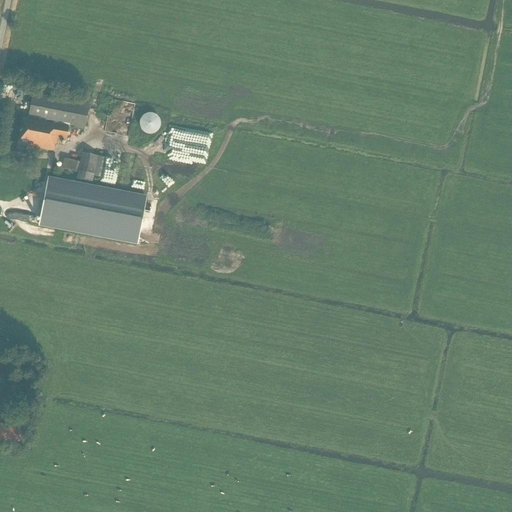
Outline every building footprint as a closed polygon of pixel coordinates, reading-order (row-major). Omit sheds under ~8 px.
[(16,52),(16,68),(32,68),(33,53),(16,52)] [(56,75),(60,61),(37,56),(34,70),(56,75)] [(84,129),(89,104),(33,93),(28,118),(23,117),(17,144),(53,152),(56,140),(66,142),(70,127),(84,129)] [(160,126),(160,124),(160,122),(159,120),(158,118),(157,116),(155,115),(154,114),(152,114),(149,113),(147,114),(145,114),(144,115),(142,116),(141,118),(140,120),(139,122),(139,124),(139,126),(140,128),(141,130),(142,132),(144,133),(145,134),(147,135),(149,135),(152,135),(154,134),(155,133),(157,132),(158,130),(159,128),(160,126)] [(104,157),(98,156),(82,152),(80,162),(64,158),(62,169),(77,172),(76,179),(92,182),(93,176),(100,177),(104,157)] [(47,178),(37,227),(136,247),(146,198),(47,178)] [(24,430),(0,425),(0,442),(22,447),(24,430)]
